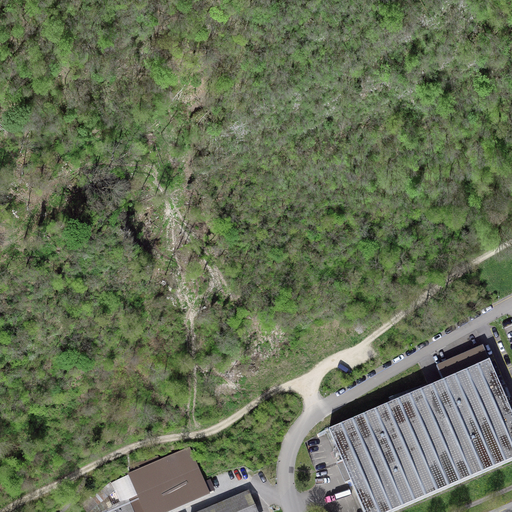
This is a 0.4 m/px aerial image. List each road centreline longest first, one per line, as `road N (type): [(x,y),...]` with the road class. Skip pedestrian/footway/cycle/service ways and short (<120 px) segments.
road 1 (track): [(306,382),(272,389),(223,428),(139,446),(6,511)]
road 2 (residential): [(511,307),(314,415),(285,462),(293,511)]
road 3 (track): [(511,243),(306,382)]
